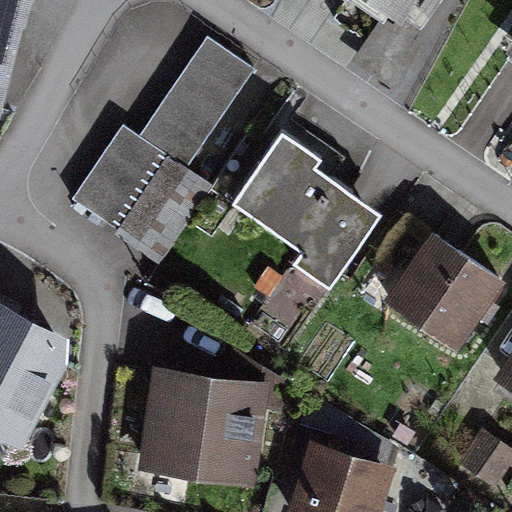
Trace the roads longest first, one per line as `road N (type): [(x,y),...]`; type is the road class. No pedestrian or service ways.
road 1 (residential): [(0,198),(101,0),(215,0),(511,216)]
road 2 (residential): [(0,205),(100,305),(84,511)]
